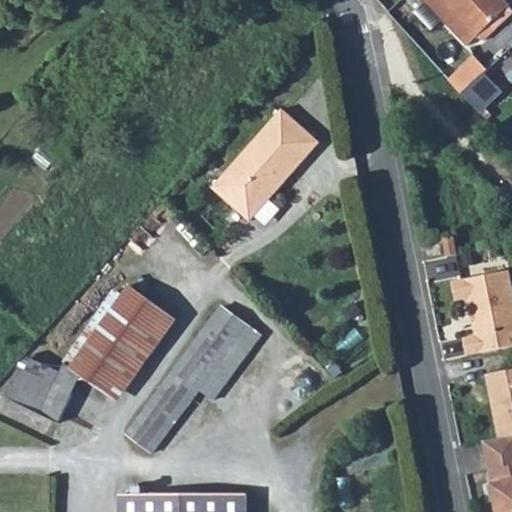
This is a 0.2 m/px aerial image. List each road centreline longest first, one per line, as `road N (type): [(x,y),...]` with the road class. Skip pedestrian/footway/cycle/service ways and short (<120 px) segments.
road 1 (residential): [(452,511),(344,0)]
road 2 (unknown): [(0,451),(69,450),(236,475),(261,487),(275,511)]
